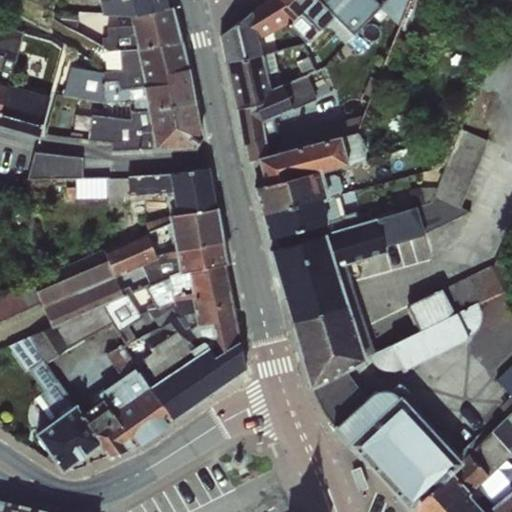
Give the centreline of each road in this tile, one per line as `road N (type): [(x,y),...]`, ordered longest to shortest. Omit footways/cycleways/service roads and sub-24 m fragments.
road 1 (tertiary): [(286,392),(90,494),(45,487),(0,459)]
road 2 (tertiary): [(228,156),(286,392)]
road 3 (residential): [(228,156),(119,159),(0,131)]
road 4 (tertiary): [(196,11),(228,156)]
road 5 (tertiary): [(286,392),(333,511)]
